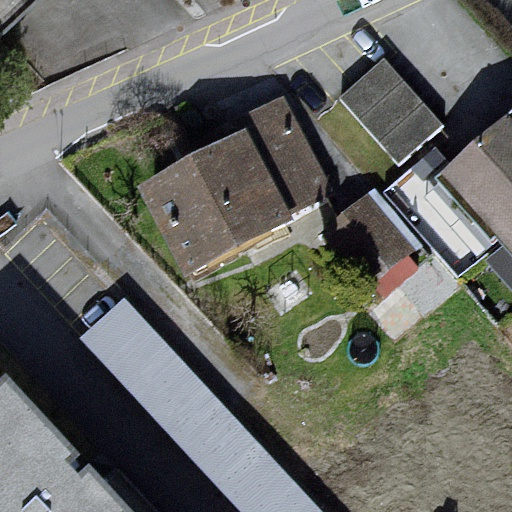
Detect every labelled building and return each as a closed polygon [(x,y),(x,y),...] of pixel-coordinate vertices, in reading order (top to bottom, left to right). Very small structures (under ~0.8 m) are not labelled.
[(0,0),(0,13),(16,29),(44,0),(0,0)] [(387,54),(340,95),(401,163),(447,122),(387,54)] [(237,154),(152,196),(186,290),(305,248),(338,206),(287,110),(231,134),(237,154)] [(511,137),(450,194),(511,260),(511,137)] [(380,187),(341,220),(399,290),(439,258),(380,187)] [(329,511),(129,299),(84,341),(244,511),(329,511)] [(141,511),(38,401),(0,436),(0,511),(141,511)]
